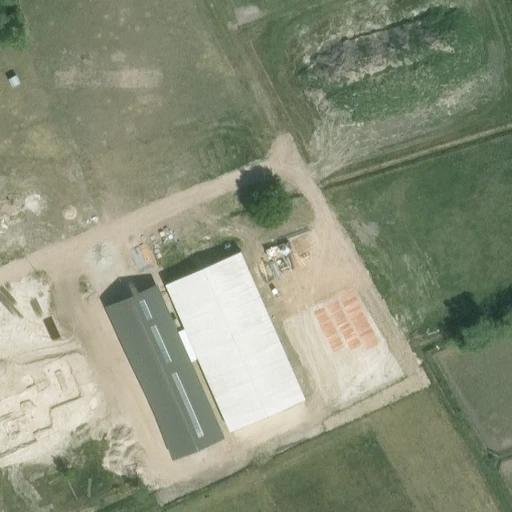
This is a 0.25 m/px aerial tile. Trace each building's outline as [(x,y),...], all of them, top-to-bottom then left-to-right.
[(191,26),(198,42),(215,34),(208,19),(191,26)] [(76,26),(61,31),(65,44),(80,39),(76,26)] [(24,86),(31,105),(53,97),(46,78),(24,86)] [(104,107),(93,113),(101,129),(113,123),(104,107)] [(231,125),(249,118),(245,109),(228,116),(231,125)] [(45,133),(64,126),(58,110),(39,117),(45,133)] [(103,132),(110,150),(127,143),(121,126),(103,132)] [(264,150),(243,155),(246,164),(266,159),(264,150)] [(88,162),(73,166),(79,186),(94,181),(88,162)] [(0,178),(0,198),(16,194),(11,176),(0,178)] [(131,189),(137,204),(154,198),(148,182),(131,189)] [(73,197),(76,217),(98,214),(95,193),(73,197)] [(10,218),(14,228),(30,222),(27,212),(10,218)] [(242,251),(166,284),(231,430),(307,397),(242,251)] [(62,365),(46,372),(57,400),(73,394),(62,365)] [(0,448),(9,445),(15,461),(39,452),(33,435),(55,427),(42,396),(21,405),(21,406),(15,409),(14,407),(0,412),(0,448)] [(65,430),(69,443),(81,439),(70,405),(52,411),(58,432),(65,430)] [(43,511),(50,509),(45,500),(21,511),(43,511)]
